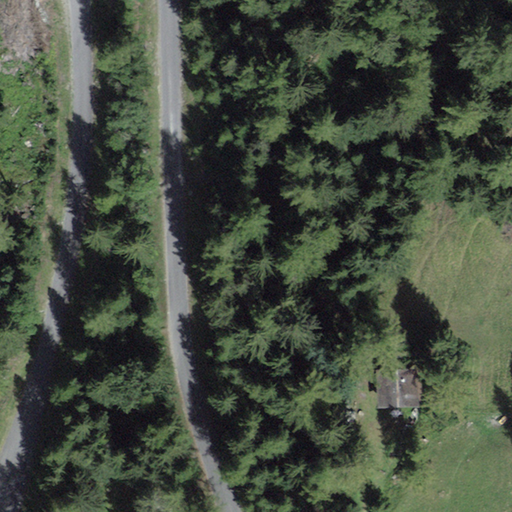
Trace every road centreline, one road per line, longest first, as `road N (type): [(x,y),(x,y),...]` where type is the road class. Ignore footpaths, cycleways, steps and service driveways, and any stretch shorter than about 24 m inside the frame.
road 1 (unclassified): [(3,511),(70,253),(81,141),(80,0)]
road 2 (unclassified): [(169,0),(183,350),(229,511)]
